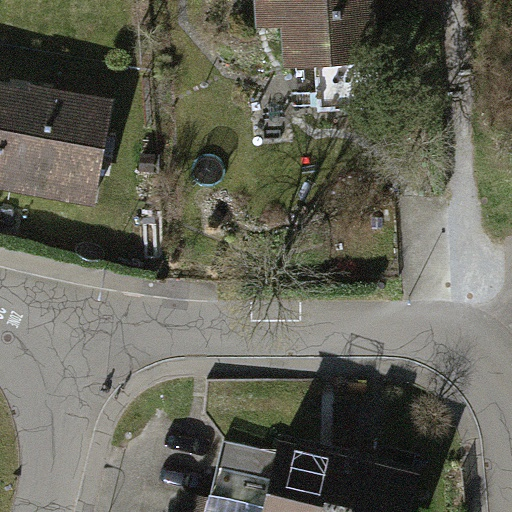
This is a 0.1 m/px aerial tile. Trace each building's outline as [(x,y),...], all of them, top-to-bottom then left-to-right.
[(318,107),(383,103),(380,51),(370,52),(367,0),(263,0),(264,22),(290,21),(292,59),(316,58),(318,107)] [(30,98),(0,92),(0,159),(1,160),(0,162),(0,179),(92,195),(108,104),(31,91),(30,98)] [(223,439),(217,467),(273,480),(280,452),(223,439)] [(335,511),(349,456),(283,440),(280,452),(273,480),(217,467),(211,494),(266,508),(265,511),(335,511)] [(405,511),(416,472),(349,456),(335,511),(405,511)] [(207,511),(210,500),(185,494),(181,511),(207,511)]
